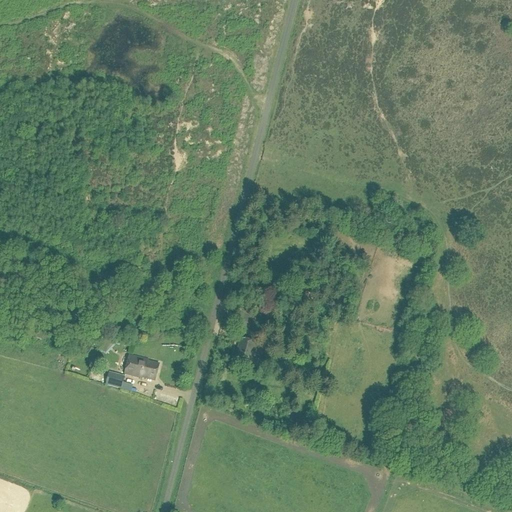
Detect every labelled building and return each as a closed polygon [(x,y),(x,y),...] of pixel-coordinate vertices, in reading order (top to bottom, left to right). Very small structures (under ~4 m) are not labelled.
[(351,280),(359,282),(361,272),(354,270),(351,280)] [(230,302),(246,306),(250,288),(234,285),(230,302)] [(298,311),(307,314),(312,297),(303,294),(298,311)] [(243,315),(239,329),(248,332),(252,317),(243,315)] [(259,367),(265,346),(240,339),(233,362),(250,367),(251,365),(259,367)] [(90,360),(95,351),(88,347),(83,357),(90,360)] [(153,382),(157,367),(148,364),(146,362),(129,357),(124,376),(140,380),(141,379),(153,382)] [(121,390),(125,377),(109,373),(105,386),(121,390)]
